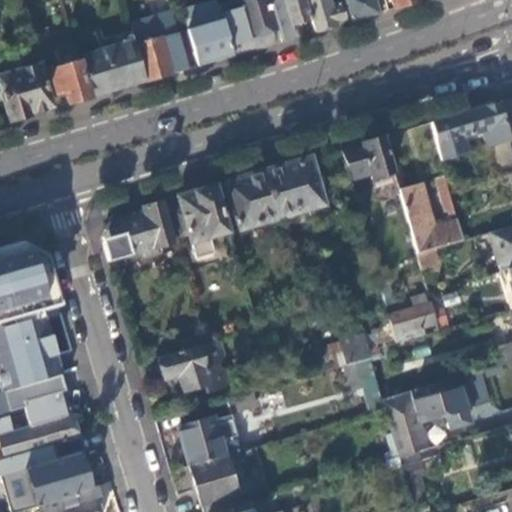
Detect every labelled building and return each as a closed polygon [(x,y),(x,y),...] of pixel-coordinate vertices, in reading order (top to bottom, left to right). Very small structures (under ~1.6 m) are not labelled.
[(195,63),(231,53),(218,10),(215,2),(214,0),(192,0),(179,4),(195,63)] [(222,0),(215,2),(218,10),(224,8),(226,13),(241,8),(237,0),(222,0)] [(231,53),(279,39),(267,0),(237,0),(241,8),(226,13),(224,8),(218,10),(231,53)] [(267,0),(279,39),(292,35),(289,23),(309,17),(303,0),(267,0)] [(312,30),(344,20),(337,0),(333,0),(327,2),(326,0),(303,0),(309,17),(312,30)] [(343,0),(349,19),(376,11),(372,0),(343,0)] [(144,78),(181,67),(167,17),(158,20),(163,34),(141,40),(137,25),(128,28),(131,37),(132,43),(134,42),(144,78)] [(89,95),(142,79),(132,43),(131,37),(77,53),(89,95)] [(0,99),(6,119),(28,112),(27,110),(49,104),(37,61),(0,71),(0,99)] [(65,102),(86,95),(77,61),(47,70),(54,94),(62,92),(65,102)] [(511,96),(502,99),(511,135),(511,96)] [(511,160),(496,101),(427,121),(437,159),(464,151),(459,135),(483,129),(495,177),(511,172),(511,160)] [(390,170),(380,135),(337,147),(346,179),(367,173),(368,177),(390,170)] [(321,202),(308,156),(261,170),(275,215),(321,202)] [(275,215),(261,170),(224,180),(237,226),(275,215)] [(459,238),(446,191),(442,175),(433,177),(442,210),(445,209),(448,220),(431,225),(419,182),(396,189),(414,252),(434,246),(459,238)] [(224,230),(211,184),(174,194),(179,209),(172,211),(179,235),(186,233),(188,240),(224,230)] [(171,241),(160,199),(138,205),(140,210),(108,220),(100,236),(107,260),(140,250),(142,255),(156,251),(154,246),(171,241)] [(511,223),(489,230),(500,269),(506,268),(511,265),(511,223)] [(0,388),(1,391),(58,374),(52,354),(55,354),(49,335),(47,335),(37,302),(55,296),(46,267),(37,261),(42,252),(19,240),(14,249),(5,244),(0,245),(0,388)] [(414,252),(419,270),(440,264),(434,246),(414,252)] [(377,283),(383,303),(392,300),(386,280),(377,283)] [(434,321),(428,301),(386,314),(394,342),(422,334),(420,325),(434,321)] [(367,357),(365,350),(360,333),(339,339),(339,340),(346,363),(355,360),(367,357)] [(222,355),(218,338),(204,342),(198,344),(198,343),(156,355),(163,379),(176,375),(181,390),(202,384),(204,392),(223,387),(227,379),(224,369),(217,365),(222,355)] [(321,370),(346,363),(339,340),(314,347),(315,350),(321,370)] [(389,395),(376,347),(365,350),(367,357),(379,398),(389,395)] [(307,374),(321,370),(315,350),(301,354),(307,374)] [(379,398),(367,357),(355,360),(370,412),(382,408),(379,398)] [(470,378),(468,372),(389,395),(379,398),(382,408),(396,454),(397,456),(426,448),(418,420),(442,413),(446,427),(467,420),(456,382),(470,378)] [(63,389),(58,374),(1,391),(0,391),(0,432),(10,430),(4,411),(22,406),(27,424),(69,412),(64,394),(59,395),(58,390),(63,389)] [(470,406),(489,400),(481,376),(463,381),(470,406)] [(255,406),(251,391),(226,399),(230,413),(255,406)] [(38,463),(55,457),(51,443),(76,436),(70,414),(0,434),(0,443),(5,459),(0,460),(0,473),(26,466),(38,463)] [(237,451),(239,450),(236,440),(221,444),(212,416),(177,425),(188,465),(237,451)] [(438,454),(436,445),(426,448),(397,456),(402,475),(416,471),(422,470),(418,457),(425,458),(438,454)] [(83,449),(79,450),(55,457),(38,463),(26,466),(8,472),(1,474),(10,511),(15,511),(36,505),(70,494),(95,486),(95,484),(91,473),(83,449)] [(248,488),(237,451),(188,465),(202,511),(239,501),(236,491),(248,488)] [(402,475),(411,503),(425,500),(416,471),(402,475)] [(95,486),(74,493),(70,494),(36,505),(37,511),(97,511),(94,499),(99,497),(95,486)]
